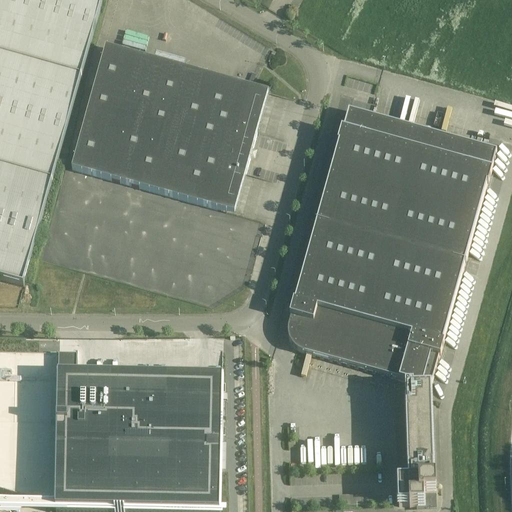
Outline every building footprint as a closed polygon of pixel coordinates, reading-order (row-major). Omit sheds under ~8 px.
[(0,0),(0,281),(24,288),(103,0),(0,0)] [(269,94),(252,89),(106,49),(72,171),(235,216),(269,94)] [(398,483),(399,508),(410,507),(410,509),(424,509),(424,497),(436,496),(436,482),(434,482),(431,391),(497,153),(349,112),(289,327),(289,329),(288,330),(288,332),(288,333),(288,334),(288,335),(288,336),(289,338),(289,340),(290,341),(291,343),(292,345),(293,346),(295,348),(296,350),(298,351),(299,352),(300,353),(301,354),(303,355),(305,355),(409,384),(408,389),(406,389),(409,483),(398,483)] [(71,175),(69,189),(81,191),(83,176),(71,175)] [(89,223),(87,231),(98,234),(100,226),(89,223)] [(80,250),(79,259),(88,260),(89,251),(80,250)] [(0,339),(0,352),(15,353),(15,340),(0,339)] [(34,353),(35,342),(17,342),(17,353),(34,353)] [(0,492),(17,497),(56,509),(57,509),(56,511),(220,511),(222,420),(226,420),(226,404),(223,404),(223,388),(223,384),(105,382),(77,381),(78,361),(59,361),(59,359),(16,358),(0,357),(0,492)] [(339,497),(340,507),(373,506),(372,496),(339,497)]
